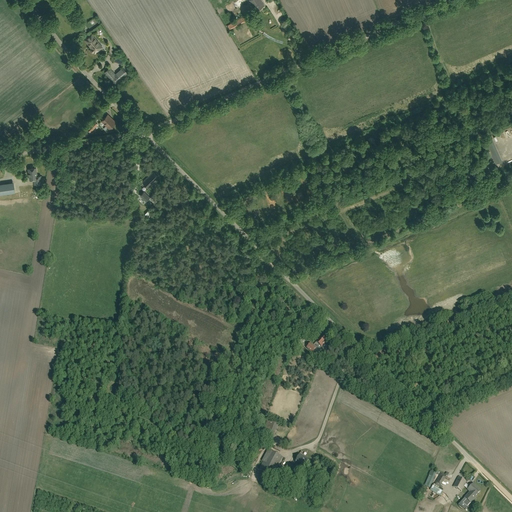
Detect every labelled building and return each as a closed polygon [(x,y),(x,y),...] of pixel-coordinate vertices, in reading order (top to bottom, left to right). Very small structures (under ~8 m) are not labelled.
[(229,12),(246,2),(244,0),(239,0),(232,4),(232,3),(226,7),(229,12)] [(255,11),(264,6),(260,0),(249,0),(255,11)] [(230,29),(251,18),(249,14),(228,26),(230,29)] [(102,47),(92,34),(85,40),(89,46),(90,46),(92,48),(91,48),(91,49),(90,49),(90,50),(90,51),(91,51),(91,52),(92,52),(92,53),(93,53),(94,52),(95,52),(95,53),(102,47)] [(115,85),(128,74),(123,68),(115,74),(109,68),(104,72),(115,85)] [(109,129),(115,122),(107,115),(101,121),(109,129)] [(90,131),(97,124),(94,121),(87,128),(90,131)] [(496,164),(502,161),(492,139),(486,141),(496,164)] [(37,176),(36,167),(28,169),(29,180),(34,179),(34,184),(42,183),(41,176),(37,176)] [(153,183),(158,177),(153,172),(147,178),(147,177),(142,182),(148,188),(153,183)] [(0,194),(15,192),(14,188),(5,190),(4,184),(0,184),(0,194)] [(144,192),(140,196),(146,201),(150,197),(144,192)] [(155,203),(159,198),(154,193),(150,198),(154,202),(155,203)] [(302,334),(297,340),(301,344),(301,345),(307,338),(302,334)] [(327,346),(324,343),(326,341),(322,336),(313,346),(311,343),(307,348),(312,353),(316,348),(317,347),(322,351),(327,346)] [(260,439),(261,439),(272,443),(279,424),(267,420),(260,439)] [(263,462),(259,470),(269,475),(272,477),(282,458),(270,451),(268,450),(262,461),(263,462)] [(305,467),(309,459),(299,454),(295,462),(305,467)] [(290,479),(291,478),(296,468),(288,464),(282,474),(290,479)] [(439,484),(445,476),(439,472),(433,479),(439,484)] [(282,483),(284,479),(280,476),(275,473),(273,478),(278,481),(282,483)] [(433,482),(430,485),(439,494),(442,491),(433,482)] [(467,507),(470,503),(476,497),(475,497),(481,491),(473,484),(467,490),(470,492),(465,498),(466,500),(463,503),(467,507)]
